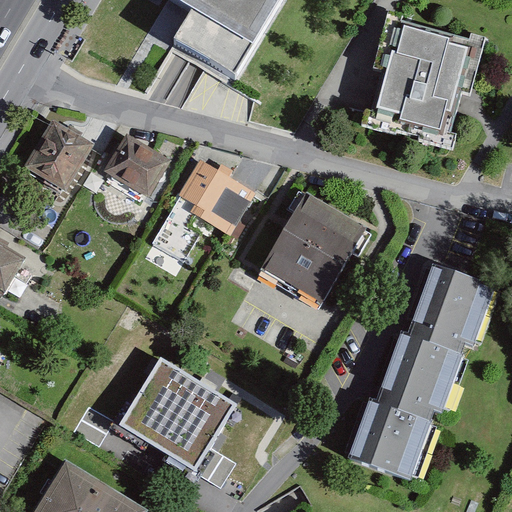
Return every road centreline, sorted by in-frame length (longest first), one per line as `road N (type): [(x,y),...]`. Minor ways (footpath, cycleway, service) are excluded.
road 1 (residential): [(21,73),(448,200)]
road 2 (residential): [(250,511),(353,394),(448,200)]
